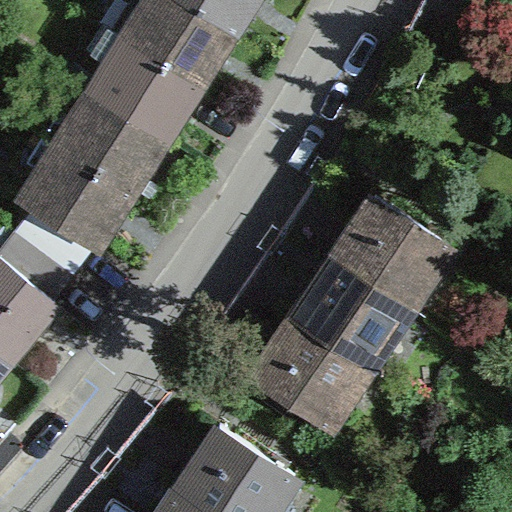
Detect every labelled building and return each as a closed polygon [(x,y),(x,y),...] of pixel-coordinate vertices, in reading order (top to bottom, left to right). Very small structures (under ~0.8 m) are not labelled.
[(189,0),(144,0),(124,33),(199,81),(206,70),(233,27),(189,0)] [(189,0),(233,27),(239,18),(250,0),(189,0)] [(199,81),(124,33),(90,86),(166,134),(171,126),(199,81)] [(166,134),(90,86),(56,139),(132,187),(137,179),(166,134)] [(19,229),(68,264),(88,237),(97,242),(103,232),(132,187),(56,139),(21,194),(38,205),(19,229)] [(341,242),(335,251),(409,301),(451,240),(376,190),(341,242)] [(55,298),(47,292),(68,264),(19,229),(0,253),(0,252),(0,347),(8,354),(15,346),(55,298)] [(295,310),(369,360),(409,301),(335,251),(303,298),(295,310)] [(369,360),(295,310),(262,359),(253,371),(329,421),(369,360)] [(0,364),(8,354),(0,347),(0,364)] [(184,474),(179,481),(224,511),(266,511),(295,471),(220,420),(184,474)] [(224,511),(179,481),(158,511),(224,511)]
